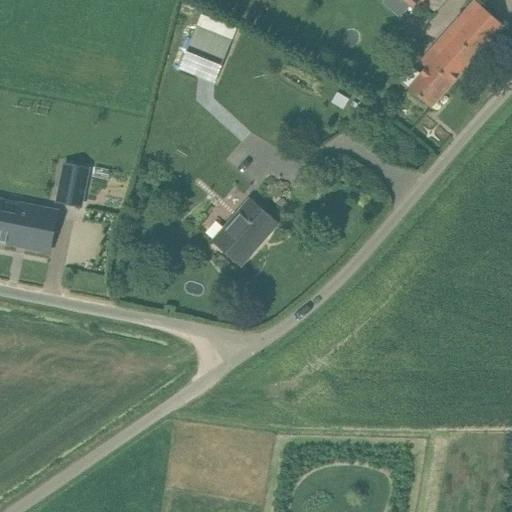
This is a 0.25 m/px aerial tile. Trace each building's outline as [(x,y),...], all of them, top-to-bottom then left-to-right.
[(404,0),(415,10),(424,0),(404,0)] [(421,62),(428,67),(409,88),(417,94),(432,107),(504,26),(489,12),(475,1),(421,62)] [(199,26),(181,69),(214,83),(232,40),(199,26)] [(65,163),(58,202),(81,207),(89,168),(65,163)] [(206,192),(231,203),(238,188),(212,177),(206,192)] [(214,241),(241,265),(278,224),(250,200),(214,241)] [(0,211),(0,239),(26,245),(26,246),(49,251),(56,218),(19,210),(18,215),(0,211)]
